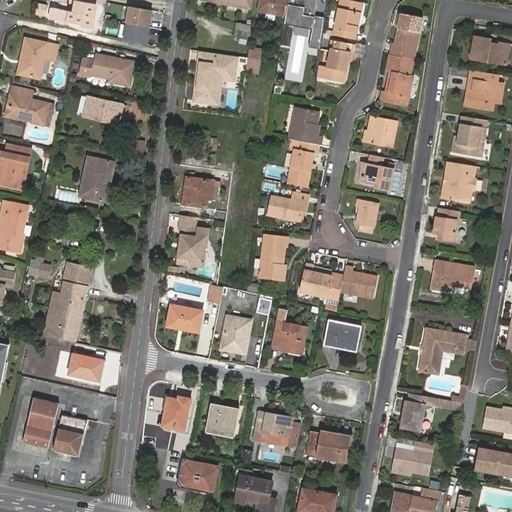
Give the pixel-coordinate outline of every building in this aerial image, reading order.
[(278,14),(286,16),(288,0),(260,0),(258,11),(268,13),(267,19),(276,21),(278,14)] [(288,0),(286,16),(285,24),(313,28),(315,15),(318,0),(288,0)] [(341,0),(334,35),(351,38),(352,32),(358,33),(364,4),(346,0),(341,0)] [(72,12),(49,7),(47,16),(81,23),(81,25),(92,27),(97,5),(74,1),(72,12)] [(150,28),(152,10),(130,6),(127,23),(150,28)] [(392,55),(413,59),(422,18),(401,14),(392,55)] [(326,17),(315,15),(313,28),(310,46),(321,48),(326,17)] [(235,35),(252,38),(255,24),(238,20),(235,35)] [(148,45),(150,28),(127,23),(124,39),(148,45)] [(470,60),(491,64),(494,43),(490,43),(491,42),(491,40),(491,39),(474,36),(470,60)] [(27,39),(22,59),(25,60),(22,75),(40,79),(44,64),(54,66),(59,46),(27,39)] [(332,48),(328,67),(347,71),(349,61),(353,44),(336,41),(335,48),(332,48)] [(494,43),(491,64),(502,66),(505,66),(509,44),(498,42),(498,44),(494,43)] [(249,62),(248,65),(248,71),(260,73),(261,67),(264,49),(251,46),(249,56),(249,62)] [(239,60),(239,55),(202,50),(201,58),(203,58),(202,62),(200,62),(197,84),(199,85),(197,100),(220,103),(223,77),(229,72),(237,73),(238,65),(236,62),(239,60)] [(410,75),(413,59),(392,55),(391,54),(388,72),(391,73),(391,75),(393,75),(389,92),(387,92),(383,91),(381,101),(401,105),(403,95),(410,96),(414,76),(410,75)] [(125,71),(127,62),(96,55),(95,61),(83,59),(79,76),(88,78),(89,76),(108,80),(107,84),(129,89),(132,76),(124,75),(125,71)] [(136,64),(127,62),(125,71),(132,73),(134,73),(136,64)] [(347,71),(328,67),(326,77),(344,80),(347,71)] [(489,73),(472,70),(471,79),(474,79),(472,90),(467,89),(464,106),(482,109),(489,73)] [(493,74),(489,73),(482,109),(491,110),(493,103),(493,102),(496,83),(491,82),(493,74)] [(501,84),(496,83),(493,102),(498,103),(501,84)] [(13,88),(11,96),(14,97),(10,114),(28,118),(27,122),(45,126),(49,105),(32,100),(33,93),(13,88)] [(408,107),(410,96),(403,95),(401,105),(408,107)] [(14,97),(11,96),(6,117),(27,122),(28,118),(10,114),(14,97)] [(90,99),(87,119),(121,126),(126,107),(90,99)] [(296,108),(290,139),(301,141),(320,145),(321,145),(322,138),(319,137),(320,129),(316,129),(317,125),(319,113),(296,108)] [(368,131),(366,143),(393,149),(399,121),(371,116),(368,131)] [(481,119),(464,116),(463,123),(462,123),(460,131),(462,132),(461,136),(459,135),(458,135),(455,152),(474,155),(481,119)] [(487,120),(481,119),(474,155),(478,156),(480,140),(485,141),(487,127),(486,127),(487,120)] [(205,134),(203,144),(218,146),(219,136),(205,134)] [(142,154),(144,142),(137,140),(135,153),(142,154)] [(295,149),(288,183),(307,187),(311,168),(312,163),(314,153),(318,154),(320,145),(301,141),(299,150),(295,149)] [(4,162),(0,183),(14,187),(14,183),(24,185),(32,149),(9,145),(7,153),(2,152),(1,162),(4,162)] [(382,167),(384,157),(371,155),(369,164),(366,163),(366,164),(361,182),(380,186),(379,189),(389,191),(393,170),(382,167)] [(105,194),(111,164),(90,160),(82,199),(106,204),(108,194),(105,194)] [(447,189),(444,189),(443,198),(466,202),(473,165),(452,162),(447,189)] [(113,164),(111,164),(105,194),(108,194),(113,164)] [(286,180),(287,166),(265,164),(264,178),(286,180)] [(475,178),(477,166),(473,165),(466,202),(470,203),(472,191),(475,191),(477,179),(475,178)] [(187,175),(186,186),(189,186),(188,191),(185,190),(184,202),(208,204),(209,196),(213,197),(214,183),(221,184),(222,179),(187,175)] [(302,211),(306,212),(309,195),(293,192),(291,199),(272,195),(268,214),(301,221),(301,216),(302,211)] [(361,207),(357,224),(374,227),(379,202),(359,198),(357,206),(361,207)] [(3,210),(0,220),(0,226),(2,227),(0,233),(0,247),(20,252),(24,236),(23,236),(29,206),(9,201),(7,211),(3,210)] [(461,211),(442,207),(440,217),(458,220),(460,221),(461,211)] [(198,216),(181,214),(179,228),(182,236),(182,238),(186,239),(183,256),(179,258),(178,264),(198,268),(206,262),(207,254),(202,241),(209,238),(210,228),(197,226),(198,216)] [(458,220),(440,217),(438,216),(435,232),(442,234),(441,238),(456,241),(458,231),(456,230),(458,220)] [(278,277),(281,262),(285,244),(287,245),(289,236),(265,231),(256,273),(278,277)] [(31,262),(29,273),(49,277),(51,266),(43,264),(44,258),(36,256),(34,262),(31,262)] [(451,288),(455,263),(437,260),(435,268),(439,269),(438,273),(434,273),(431,288),(447,291),(451,288)] [(62,294),(53,335),(77,340),(93,267),(69,262),(62,294)] [(475,267),(455,263),(451,288),(456,285),(471,288),(475,267)] [(313,272),(313,269),(314,266),(305,264),(300,292),(328,297),(339,300),(341,292),(344,278),(332,276),(313,272)] [(344,278),(341,292),(373,298),(378,277),(353,271),(354,267),(346,265),(344,275),(344,277),(344,278)] [(0,268),(0,300),(4,301),(7,285),(14,286),(17,273),(4,270),(2,267),(0,268)] [(333,273),(313,269),(313,272),(332,276),(344,278),(344,277),(344,275),(333,273)] [(224,286),(219,284),(213,283),(209,300),(221,302),(224,286)] [(46,333),(53,335),(62,294),(55,292),(46,333)] [(268,313),(271,297),(262,295),(258,311),(268,313)] [(186,325),(186,328),(201,330),(205,308),(173,303),(169,325),(180,327),(181,324),(186,325)] [(285,330),(286,324),(289,310),(281,309),(273,348),(303,353),(308,326),(299,325),(299,327),(298,333),(285,330)] [(229,314),(223,344),(237,347),(237,350),(246,352),(253,318),(229,314)] [(331,328),(328,327),(324,344),(333,346),(334,337),(360,342),(363,326),(332,320),(331,328)] [(299,327),(286,324),(285,330),(298,333),(299,327)] [(440,347),(444,330),(427,327),(423,345),(418,372),(435,375),(438,356),(440,347)] [(467,334),(444,330),(440,347),(451,349),(450,353),(463,355),(467,334)] [(334,337),(333,346),(359,351),(360,342),(334,337)] [(467,337),(465,350),(475,351),(477,339),(467,337)] [(0,342),(0,389),(9,344),(0,342)] [(438,356),(442,357),(443,352),(450,353),(451,349),(440,347),(438,356)] [(73,352),(69,373),(76,375),(99,379),(104,359),(73,352)] [(457,384),(455,397),(461,398),(463,386),(457,384)] [(430,396),(409,392),(407,400),(407,402),(405,401),(403,411),(406,411),(404,417),(402,417),(400,427),(421,431),(425,406),(428,406),(430,396)] [(438,398),(430,396),(428,406),(436,408),(438,398)] [(33,397),(23,442),(49,447),(58,402),(33,397)] [(191,401),(179,399),(169,397),(166,410),(163,425),(185,429),(187,420),(191,401)] [(211,402),(206,427),(235,433),(237,420),(229,418),(232,407),(211,402)] [(240,408),(232,407),(229,418),(237,420),(240,408)] [(511,412),(503,410),(486,407),(482,428),(511,434),(511,412)] [(288,447),(297,449),(302,425),(293,423),(294,418),(261,411),(256,431),(254,440),(261,442),(262,440),(263,432),(278,436),(289,438),(290,438),(288,447)] [(61,413),(54,449),(79,454),(87,418),(61,413)] [(235,433),(206,427),(205,431),(234,437),(235,433)] [(331,434),(320,432),(312,431),(308,455),(317,457),(316,457),(331,460),(331,458),(346,460),(350,441),(350,436),(331,432),(331,434)] [(277,443),(278,436),(263,432),(262,440),(277,443)] [(435,444),(402,437),(400,446),(397,446),(392,471),(396,471),(396,468),(411,471),(429,475),(435,444)] [(488,466),(486,473),(511,478),(511,454),(478,448),(475,463),(488,466)] [(185,461),(181,483),(213,490),(218,467),(185,461)] [(488,466),(475,463),(473,470),(486,473),(488,466)] [(241,475),(237,495),(260,499),(259,503),(258,510),(267,511),(274,511),(277,500),(270,498),(273,482),(241,475)] [(425,487),(415,484),(414,487),(412,495),(410,495),(406,511),(436,511),(440,493),(433,491),(431,499),(423,497),(425,490),(425,487)] [(304,489),(299,511),(307,511),(332,511),(336,495),(304,489)] [(431,499),(433,491),(425,490),(423,497),(431,499)] [(406,511),(410,495),(396,492),(392,511),(406,511)] [(470,511),(474,496),(461,493),(456,511),(470,511)]
